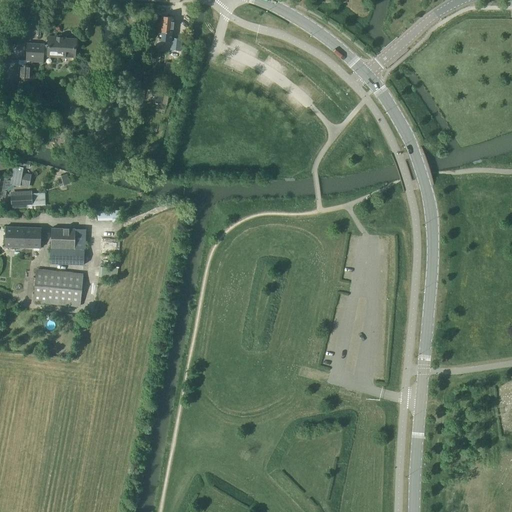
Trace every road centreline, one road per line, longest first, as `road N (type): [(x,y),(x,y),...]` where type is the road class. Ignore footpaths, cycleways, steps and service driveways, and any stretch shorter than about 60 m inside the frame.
road 1 (tertiary): [(413,511),(432,220),(412,148),(367,74)]
road 2 (tertiary): [(367,74),(332,42),(258,0)]
